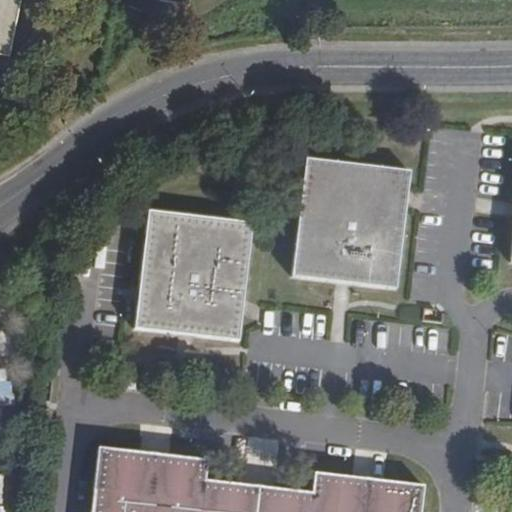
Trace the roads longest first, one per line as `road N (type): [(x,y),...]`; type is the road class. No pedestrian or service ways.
road 1 (secondary): [(0,206),(106,128),(189,86),(298,67),(511,66)]
road 2 (unclassified): [(455,511),(476,329)]
